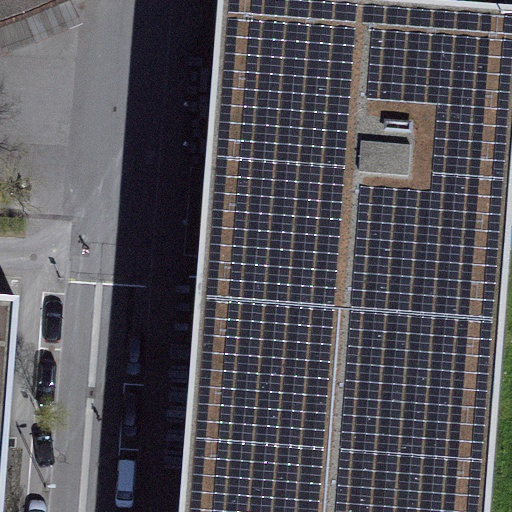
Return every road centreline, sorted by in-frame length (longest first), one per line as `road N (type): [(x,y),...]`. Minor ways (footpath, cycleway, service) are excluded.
road 1 (residential): [(84,511),(104,252)]
road 2 (residential): [(104,252),(121,0)]
